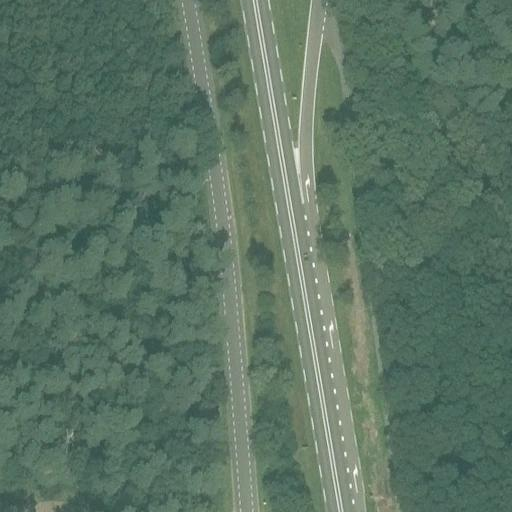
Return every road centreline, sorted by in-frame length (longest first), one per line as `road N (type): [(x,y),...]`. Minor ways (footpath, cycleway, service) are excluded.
road 1 (unclassified): [(402,511),(332,0)]
road 2 (tertiary): [(246,511),(227,257),(186,0)]
road 3 (primary): [(342,511),(296,236)]
road 4 (primary): [(296,236),(256,0)]
road 5 (unclassified): [(296,236),(324,0)]
